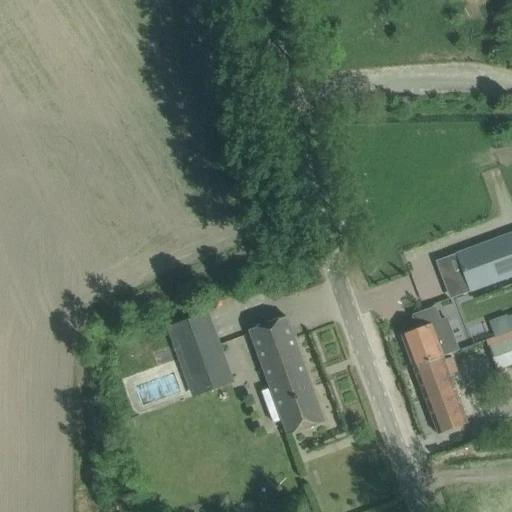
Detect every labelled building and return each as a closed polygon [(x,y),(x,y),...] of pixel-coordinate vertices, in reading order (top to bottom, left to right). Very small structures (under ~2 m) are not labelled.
[(469,293),(511,276),(511,233),(455,255),(469,293)] [(407,334),(401,336),(413,367),(443,356),(459,351),(447,319),(441,321),(436,307),(424,311),(413,315),(419,330),(407,334)] [(189,384),(227,370),(208,316),(170,330),(189,384)] [(287,436),(324,422),(286,317),(249,330),(273,398),(265,401),(273,424),(281,421),(287,436)] [(511,337),(488,346),(497,371),(511,365),(511,337)] [(437,434),(456,427),(467,423),(443,356),(413,367),(437,434)]
